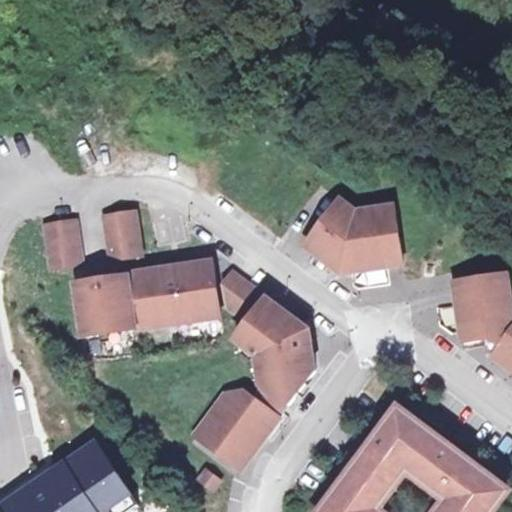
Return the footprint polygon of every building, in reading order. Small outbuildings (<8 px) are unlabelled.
[(363,271),(358,213),(346,204),(329,227),(324,223),(311,240),(316,244),(311,250),(342,274),(363,271)] [(363,271),(405,265),(396,208),(358,213),(363,271)] [(136,213),(106,217),(112,260),(142,256),(136,213)] [(76,221),(46,225),(52,269),(82,264),(76,221)] [(214,262),(130,274),(137,330),(222,318),(214,262)] [(268,299),(233,273),(224,285),(227,305),(251,323),(237,340),(259,357),(263,387),(290,407),(316,371),(311,331),(268,299)] [(457,289),(461,317),(511,311),(511,293),(510,282),(491,284),(490,278),(466,281),(467,287),(457,289)] [(131,282),(78,289),(85,337),(137,330),(131,282)] [(511,370),(511,311),(461,317),(464,343),(491,340),(502,348),(495,358),(511,370)] [(38,395),(50,422),(75,411),(63,384),(38,395)] [(290,407),(263,387),(254,398),(281,418),(285,412),(290,407)] [(281,418),(254,398),(246,392),(226,395),(195,436),(241,471),(281,418)] [(51,425),(62,445),(88,432),(78,411),(51,425)] [(413,429),(397,417),(332,504),(340,510),(338,511),(495,511),(497,510),(489,503),(501,487),(417,424),(413,429)] [(28,484),(0,502),(0,511),(128,511),(141,503),(123,475),(97,438),(28,484)] [(220,483),(205,471),(199,480),(214,492),(220,483)] [(509,494),(501,487),(489,503),(497,510),(509,494)]
